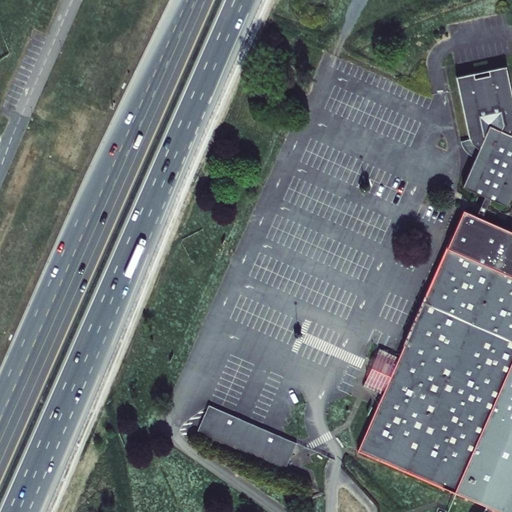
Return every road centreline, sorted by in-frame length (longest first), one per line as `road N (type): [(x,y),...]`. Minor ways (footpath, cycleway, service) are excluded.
road 1 (motorway): [(199,0),(0,451)]
road 2 (motorway): [(61,409),(240,0)]
road 3 (unclassified): [(71,0),(11,139)]
